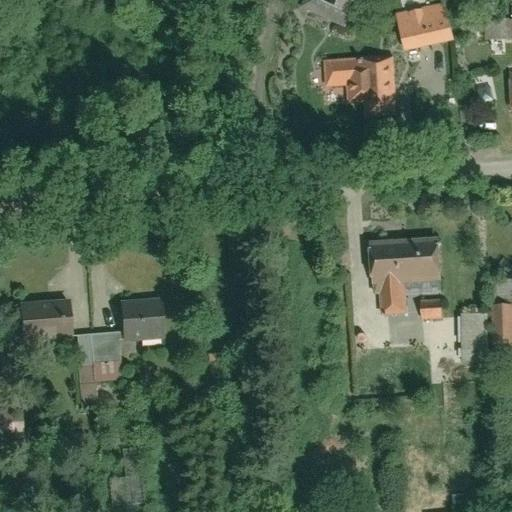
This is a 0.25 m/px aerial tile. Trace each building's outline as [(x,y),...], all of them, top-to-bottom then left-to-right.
[(305,0),(302,8),(348,29),(361,0),(305,0)] [(408,50),(436,44),(458,39),(459,39),(444,10),(396,18),(408,50)] [(511,19),(485,21),(485,38),(511,37),(511,19)] [(376,60),(329,63),(333,117),(380,114),(376,60)] [(443,239),(367,244),(372,315),(413,312),(411,282),(446,279),(443,239)] [(511,286),(486,288),(488,345),(511,344),(511,286)] [(184,296),(108,299),(110,350),(186,347),(184,296)] [(0,387),(52,386),(49,303),(0,304),(0,387)] [(426,310),(427,321),(450,319),(449,309),(426,310)] [(433,351),(324,355),(326,405),(435,401),(433,351)] [(111,478),(112,505),(147,503),(143,447),(124,449),(126,477),(111,478)]
